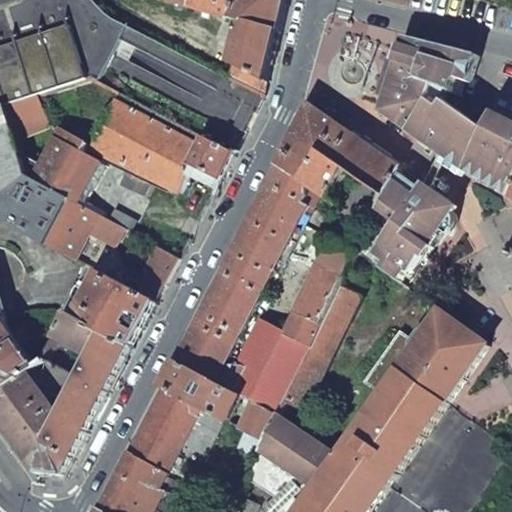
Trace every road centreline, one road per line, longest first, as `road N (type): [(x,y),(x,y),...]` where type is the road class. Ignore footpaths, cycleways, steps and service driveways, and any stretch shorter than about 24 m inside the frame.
road 1 (unclassified): [(79,500),(280,119),(317,0)]
road 2 (residential): [(379,130),(462,195),(511,296)]
road 3 (residential): [(511,46),(325,0)]
